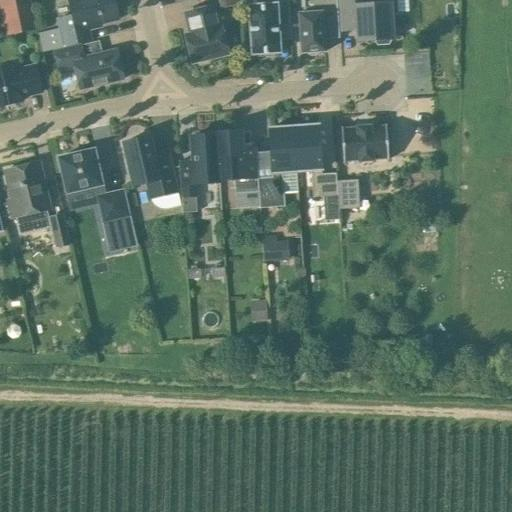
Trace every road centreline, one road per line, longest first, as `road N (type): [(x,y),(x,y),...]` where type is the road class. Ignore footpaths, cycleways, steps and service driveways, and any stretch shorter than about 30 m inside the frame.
road 1 (track): [(511,415),(0,395)]
road 2 (residential): [(164,97),(376,84)]
road 3 (residential): [(0,131),(164,97)]
